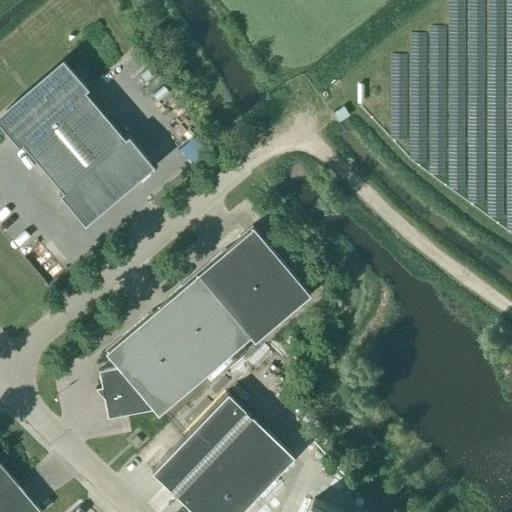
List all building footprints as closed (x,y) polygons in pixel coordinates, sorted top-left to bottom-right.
[(61,190),(57,193),(80,219),(149,160),(127,134),(124,136),(84,90),(88,87),(79,77),(76,80),(62,64),(0,116),(0,117),(13,133),(10,136),(18,146),(21,143),(61,190)] [(251,225),(103,350),(117,366),(98,370),(107,417),(153,409),(156,413),(248,335),(252,340),(309,293),(251,225)] [(193,511),(237,511),(292,454),(226,391),(150,470),(193,511)] [(141,441),(136,435),(130,440),(135,446),(141,441)] [(0,511),(38,511),(40,511),(0,463),(0,511)] [(342,511),(314,498),(306,511),(342,511)]
